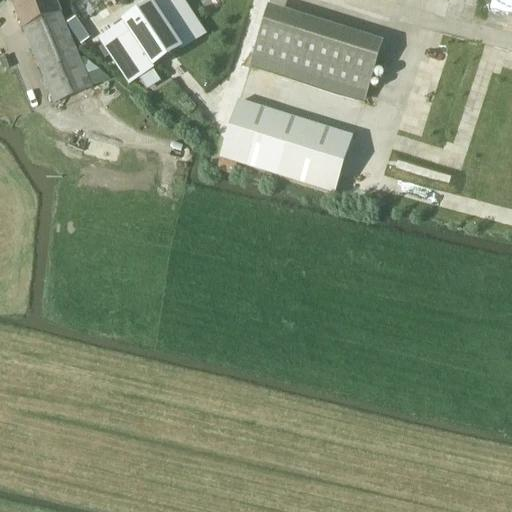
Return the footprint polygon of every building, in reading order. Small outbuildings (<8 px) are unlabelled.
[(10,0),(23,30),(60,15),(54,0),(10,0)] [(162,0),(98,43),(128,87),(204,37),(179,0),(162,0)] [(92,90),(60,15),(23,30),(31,51),(55,107),(92,90)] [(265,18),(249,68),(363,105),(379,54),(266,18),(265,18)] [(465,212),(492,142),(470,134),(471,134),(461,130),(467,114),(465,113),(469,102),(463,99),(466,89),(462,89),(444,136),(443,119),(422,111),(412,111),(395,154),(396,163),(387,185),(422,198),(427,183),(428,206),(445,213),(465,212)] [(511,157),(511,103),(508,103),(494,153),(511,157)] [(351,142),(287,122),(237,106),(219,163),(333,200),(351,142)]
